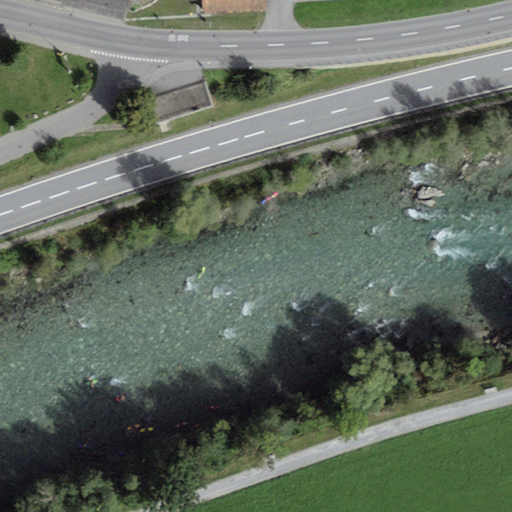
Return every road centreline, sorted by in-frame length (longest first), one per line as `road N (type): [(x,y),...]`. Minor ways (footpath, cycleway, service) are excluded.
road 1 (primary): [(511,68),(292,123),(0,215)]
road 2 (secondary): [(511,15),(353,40),(137,41)]
road 3 (track): [(163,511),(391,430),(511,398)]
road 4 (residential): [(0,147),(105,95),(137,41)]
road 5 (secondary): [(137,41),(0,13)]
